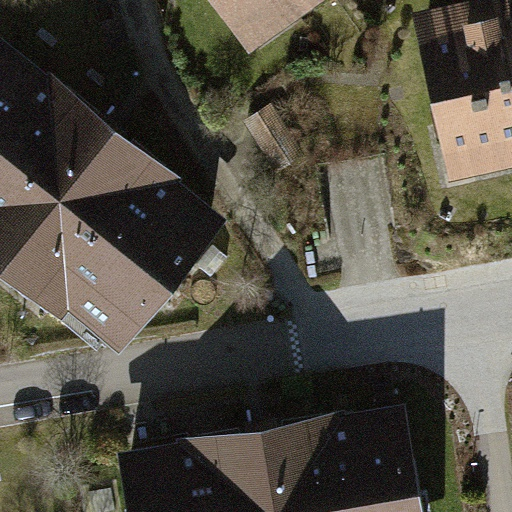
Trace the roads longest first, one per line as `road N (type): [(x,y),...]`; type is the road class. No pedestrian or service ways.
road 1 (residential): [(0,397),(471,313)]
road 2 (residential): [(504,511),(471,313)]
